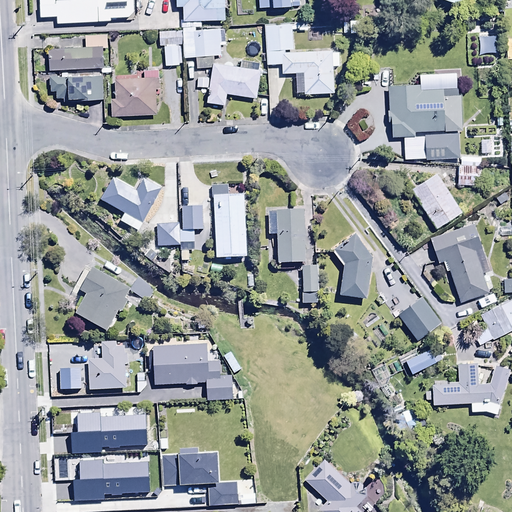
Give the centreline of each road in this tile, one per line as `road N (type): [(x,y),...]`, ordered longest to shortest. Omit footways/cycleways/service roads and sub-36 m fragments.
road 1 (residential): [(321,152),(257,139),(115,144),(5,120)]
road 2 (tertiary): [(15,241),(25,511)]
road 3 (tertiary): [(5,120),(15,241)]
